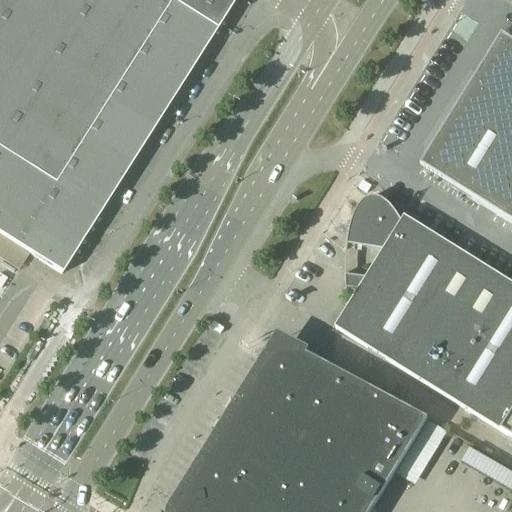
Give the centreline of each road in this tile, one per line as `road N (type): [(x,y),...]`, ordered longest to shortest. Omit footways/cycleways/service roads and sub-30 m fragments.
road 1 (primary): [(315,11),(7,511)]
road 2 (unclassified): [(273,0),(0,435)]
road 3 (primary): [(67,511),(215,270)]
road 4 (unclassified): [(130,511),(263,301)]
road 5 (primary): [(215,270),(327,86)]
road 6 (unknown): [(399,177),(420,179),(511,241)]
